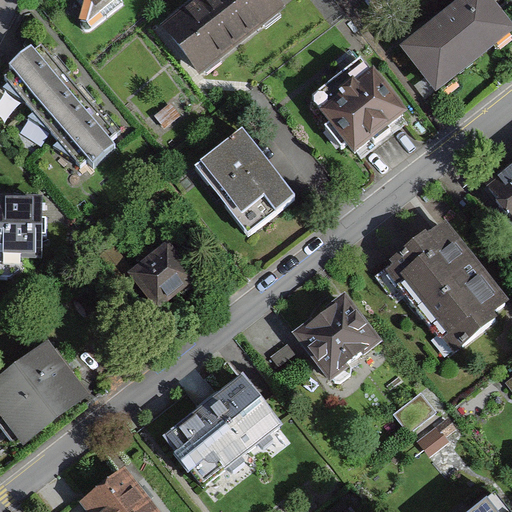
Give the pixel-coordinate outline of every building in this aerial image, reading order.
[(82,0),(86,5),(81,29),(86,32),(91,31),(125,7),(119,0),(82,0)] [(195,0),(158,28),(196,79),(289,10),(281,0),(195,0)] [(465,0),(399,52),(435,97),(511,37),(511,29),(489,0),(465,0)] [(87,172),(124,141),(116,131),(99,111),(76,84),(54,57),(47,48),(10,79),(87,172)] [(319,114),(354,159),(409,116),(375,73),(371,76),(360,62),(312,99),(321,112),(319,114)] [(248,238),(296,201),(242,133),(195,170),(248,238)] [(492,189),(511,211),(511,170),(510,172),(492,189)] [(0,259),(45,261),(47,198),(0,196),(0,259)] [(448,354),(511,306),(450,225),(387,274),(448,354)] [(127,277),(157,314),(198,281),(168,244),(127,277)] [(330,385),(383,345),(345,296),(293,337),(330,385)] [(0,380),(0,418),(24,450),(91,400),(49,344),(0,380)] [(165,438),(205,490),(281,432),(240,379),(165,438)] [(393,416),(409,436),(436,415),(421,395),(393,416)] [(437,428),(417,444),(430,460),(450,443),(437,428)] [(156,511),(124,471),(80,507),(83,511),(156,511)]
